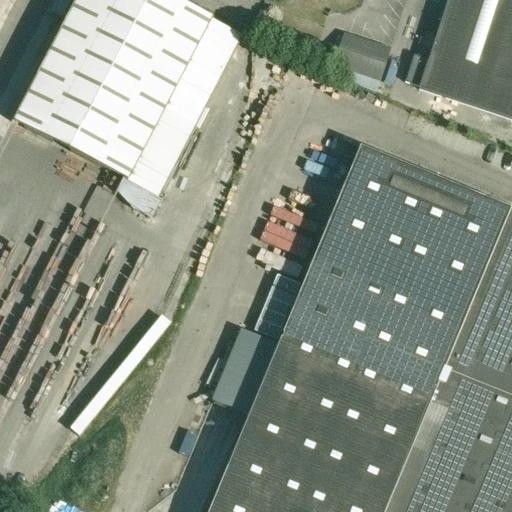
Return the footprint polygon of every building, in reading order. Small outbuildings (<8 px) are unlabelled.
[(156,197),(240,39),(166,0),(76,0),(13,121),(156,197)] [(414,56),(405,84),(511,118),(511,0),(448,0),(429,61),(414,56)] [(332,67),(334,67),(330,76),(376,94),(379,82),(380,82),(391,49),(344,33),(332,67)] [(511,511),(511,214),(358,151),(278,346),(241,331),(212,401),(249,416),(209,511),(511,511)] [(248,218),(255,206),(239,196),(232,209),(248,218)] [(165,342),(180,326),(171,318),(156,335),(165,342)]
